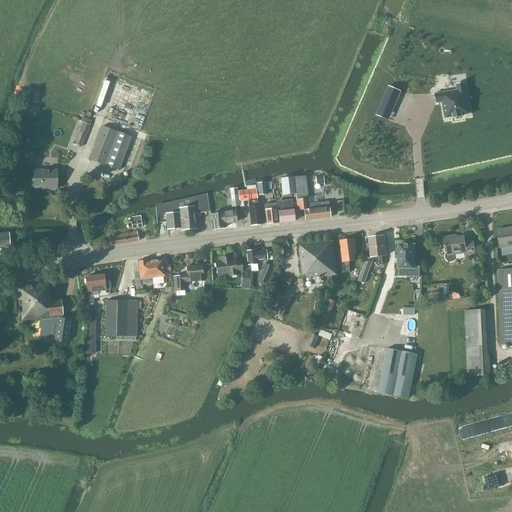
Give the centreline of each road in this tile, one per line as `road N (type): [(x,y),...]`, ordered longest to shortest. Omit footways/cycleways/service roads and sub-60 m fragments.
road 1 (tertiary): [(0,270),(511,202)]
road 2 (track): [(511,360),(494,350),(486,206)]
